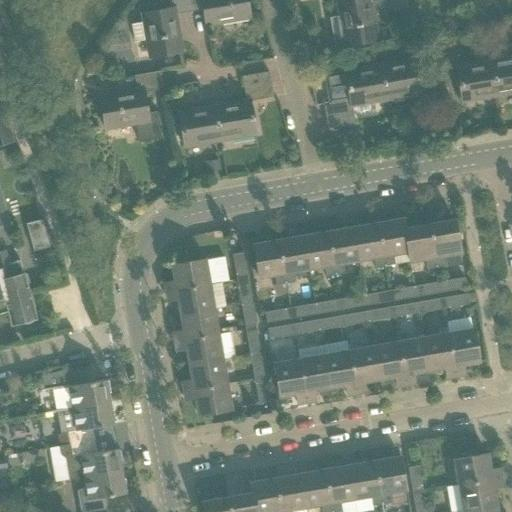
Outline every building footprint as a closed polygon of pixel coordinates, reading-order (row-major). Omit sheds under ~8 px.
[(189,12),(187,0),(172,0),(174,9),(143,14),(144,22),(131,24),(134,42),(147,40),(150,57),(181,52),(175,14),(189,12)] [(187,0),(189,12),(203,10),(206,25),(250,18),(247,0),(187,0)] [(384,0),(354,0),(337,3),(339,17),(328,19),(333,48),(376,40),(374,25),(388,22),(386,11),(384,0)] [(384,0),(386,11),(402,9),(400,0),(384,0)] [(511,58),(491,62),(498,95),(511,92),(511,58)] [(416,60),(381,66),(386,100),(422,94),(416,60)] [(498,95),(491,62),(456,69),(462,102),(498,95)] [(345,73),(325,76),(330,102),(323,104),(325,116),(352,111),(351,106),(386,100),(381,66),(345,72),(345,73)] [(137,91),(99,98),(105,129),(135,124),(139,143),(160,139),(156,113),(147,114),(143,91),(162,88),(159,72),(134,77),(137,91)] [(241,77),(244,90),(270,85),(268,72),(241,77)] [(272,97),(270,85),(244,90),(246,102),(222,106),(214,107),(219,141),(255,135),(249,101),(272,97)] [(0,91),(0,145),(14,142),(0,91)] [(219,141),(214,107),(178,114),(184,147),(219,141)] [(325,116),(327,129),(354,124),(352,111),(325,116)] [(342,144),(325,147),(327,159),(344,155),(342,144)] [(218,160),(204,162),(205,173),(219,170),(218,160)] [(402,219),(377,223),(385,266),(394,265),(392,255),(408,252),(404,229),(402,219)] [(25,224),(33,251),(49,247),(42,220),(25,224)] [(454,221),(429,225),(436,267),(445,266),(443,256),(459,253),(454,221)] [(377,223),(352,228),(358,261),(373,258),(375,268),(385,266),(377,223)] [(429,225),(404,229),(408,252),(410,262),(424,259),(426,269),(436,267),(429,225)] [(352,228),(327,232),(335,275),(344,273),(342,263),(358,261),(352,228)] [(327,232),(303,236),(308,269),(323,267),(325,277),(335,275),(327,232)] [(303,236),(278,241),(285,284),(294,282),(292,272),(308,269),(303,236)] [(285,284),(278,241),(252,245),(258,278),(274,275),(276,285),(285,284)] [(0,313),(8,312),(11,325),(22,322),(25,325),(31,323),(32,320),(35,319),(23,274),(20,261),(8,264),(6,256),(4,250),(0,251),(0,313)] [(232,255),(236,276),(246,274),(242,253),(232,255)] [(174,281),(164,283),(166,292),(203,286),(208,285),(228,281),(224,258),(204,262),(204,259),(171,265),(174,281)] [(464,278),(439,283),(441,293),(466,288),(464,278)] [(237,284),(240,305),(252,303),(248,282),(237,284)] [(441,293),(439,283),(423,285),(425,295),(441,293)] [(177,300),(180,315),(213,309),(208,285),(166,292),(167,302),(177,300)] [(411,287),(392,290),(394,301),(409,298),(413,297),(416,297),(414,286),(411,287)] [(386,291),(365,295),(366,305),(388,302),(386,291)] [(446,298),(448,308),(468,304),(467,294),(446,298)] [(365,295),(342,299),(344,309),(366,305),(365,295)] [(437,299),(416,303),(418,313),(439,309),(437,299)] [(336,300),(312,304),(314,314),(338,310),(336,300)] [(252,303),(240,305),(243,325),(255,323),(252,303)] [(416,303),(394,307),(396,317),(418,313),(416,303)] [(312,304),(292,307),(294,318),(314,314),(312,304)] [(286,308),(265,312),(267,322),(288,319),(286,308)] [(389,308),(367,312),(368,322),(391,318),(389,308)] [(173,332),(174,342),(217,334),(213,309),(180,315),(183,330),(173,332)] [(367,312),(345,315),(347,325),(368,322),(367,312)] [(339,316),(317,320),(319,330),(341,326),(339,316)] [(319,330),(317,320),(298,323),(300,333),(319,330)] [(287,326),(267,329),(269,340),(289,337),(287,326)] [(439,335),(423,337),(428,371),(444,368),(446,378),(455,376),(447,333),(447,328),(438,330),(439,335)] [(473,329),(447,333),(455,376),(464,375),(462,365),(479,362),(473,329)] [(245,333),(249,354),(260,352),(257,332),(245,333)] [(186,350),(189,365),(222,359),(217,334),(174,342),(176,351),(186,350)] [(423,337),(398,342),(405,385),(415,384),(413,373),(428,371),(423,337)] [(398,342),(373,346),(379,379),(394,377),(396,387),(405,385),(398,342)] [(373,346),(348,351),(356,394),(365,392),(363,382),(379,379),(373,346)] [(348,351),(323,355),(329,388),(344,386),(346,396),(356,394),(348,351)] [(260,352),(249,354),(252,374),(264,373),(260,352)] [(323,355),(298,359),(306,402),(315,401),(313,391),(329,388),(323,355)] [(182,382),(183,391),(226,384),(222,359),(189,365),(192,380),(182,382)] [(306,402),(298,359),(273,364),(279,397),(295,394),(296,404),(306,402)] [(68,386),(72,409),(109,402),(108,394),(110,393),(108,381),(106,382),(106,380),(68,386)] [(255,384),(258,405),(269,403),(265,383),(255,384)] [(226,384),(183,391),(185,401),(195,399),(198,415),(230,409),(226,384)] [(67,432),(69,444),(94,440),(92,428),(113,425),(113,422),(115,422),(113,410),(111,411),(109,402),(72,409),(76,431),(67,432)] [(67,432),(57,434),(59,446),(69,444),(67,432)] [(70,480),(84,477),(121,471),(120,463),(122,462),(120,450),(118,451),(117,449),(96,452),(94,440),(69,444),(59,446),(60,455),(66,459),(70,480)] [(453,459),(458,485),(501,477),(499,468),(489,470),(486,454),(453,459)] [(399,457),(374,461),(381,504),(391,502),(389,492),(403,490),(405,489),(399,457)] [(374,461),(349,466),(355,498),(370,495),(371,505),(381,504),(374,461)] [(349,466),(324,470),(331,511),(334,511),(341,511),(339,501),(355,498),(349,466)] [(419,467),(407,469),(410,484),(422,482),(419,467)] [(331,511),(324,470),(299,474),(305,507),(320,504),(321,511),(331,511)] [(86,488),(77,490),(80,511),(106,511),(104,497),(125,494),(125,491),(127,491),(125,479),(123,480),(121,471),(84,477),(86,488)] [(299,474),(274,479),(280,511),(290,511),(290,509),(305,507),(299,474)] [(458,485),(462,510),(495,504),(493,488),(503,486),(501,477),(458,485)] [(249,483),(251,493),(253,511),(280,511),(274,479),(249,483)] [(462,510),(458,485),(445,487),(449,511),(462,510)] [(406,504),(403,490),(389,492),(391,502),(391,506),(406,504)] [(253,511),(251,493),(227,497),(229,511),(253,511)] [(355,498),(357,511),(361,511),(372,510),(371,505),(370,495),(355,498)] [(424,495),(412,497),(413,499),(414,511),(426,511),(424,497),(424,495)] [(229,511),(227,497),(201,501),(203,511),(229,511)] [(357,511),(355,498),(339,501),(341,511),(357,511)]
